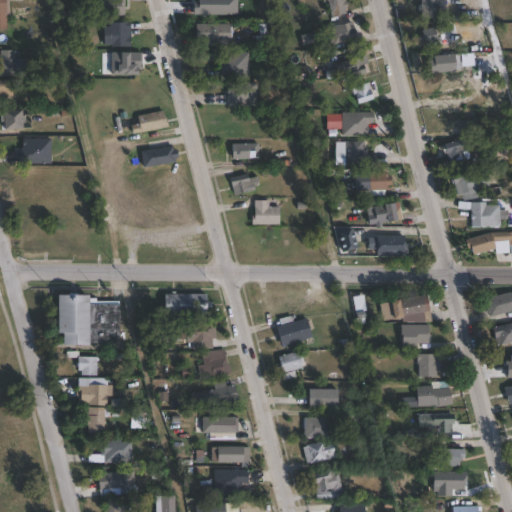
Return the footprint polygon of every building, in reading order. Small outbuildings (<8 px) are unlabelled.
[(0,0),(10,0),(11,18),(7,18),(8,29),(0,29),(0,0)] [(124,0),(124,16),(92,15),(92,0),(124,0)] [(344,0),(345,1),(347,1),(348,6),(346,7),(347,12),(332,16),(328,0),(344,0)] [(435,10),(435,21),(420,21),(420,12),(416,12),(416,6),(420,6),(420,0),(446,0),(445,10),(435,10)] [(265,20),(266,34),(268,34),(269,46),(233,47),(232,22),(265,20)] [(358,38),(343,42),(338,26),(353,21),(358,38)] [(131,22),(131,46),(112,47),(112,44),(105,45),(105,26),(110,26),(110,22),(131,22)] [(231,46),(197,46),(197,24),(231,23),(231,46)] [(438,43),(438,27),(422,27),(422,43),(438,43)] [(16,50),(16,58),(27,58),(27,75),(1,75),(1,50),(16,50)] [(250,52),(250,78),(224,77),(224,75),(221,75),(221,54),(224,54),(224,52),(250,52)] [(454,54),(454,55),(458,55),(460,70),(455,71),(455,72),(432,74),(432,67),(429,68),(428,61),(432,60),(432,56),(454,54)] [(362,57),(366,72),(351,77),(349,69),(346,70),(343,63),(362,57)] [(14,95),(0,95),(0,80),(17,79),(17,89),(14,89),(14,95)] [(256,106),(228,105),(228,90),(228,83),(257,83),(256,106)] [(374,99),(358,103),(353,88),(369,83),(374,99)] [(23,110),(23,112),(27,111),(27,122),(24,122),(24,128),(5,129),(4,121),(1,121),(1,115),(4,115),(4,110),(23,110)] [(167,125),(134,133),(132,124),(140,122),(139,116),(164,110),(167,125)] [(367,136),(341,136),(341,110),(372,111),(372,123),(367,123),(367,136)] [(468,137),(474,159),(466,161),(465,157),(450,161),(447,151),(444,144),(468,137)] [(49,138),(16,138),(16,163),(49,163),(49,138)] [(363,142),(363,148),(382,145),(383,148),(386,148),(387,156),(384,156),(385,161),(376,163),(376,165),(344,164),(344,142),(363,142)] [(260,158),(234,159),(233,144),(259,143),(260,158)] [(173,146),(174,149),(178,149),(179,158),(176,158),(176,162),(144,167),(141,152),(152,150),(152,149),(173,146)] [(485,169),(490,185),(476,190),(478,195),(464,200),(462,194),(459,195),(452,176),(471,170),(472,173),(485,169)] [(387,171),(388,176),(391,175),(392,185),(389,185),(389,189),(371,190),(371,186),(366,187),(366,178),(370,178),(370,172),(387,171)] [(248,173),(249,178),(258,175),(260,181),(254,183),(256,190),(235,195),(230,178),(248,173)] [(270,200),(269,206),(280,206),(280,224),(253,224),(253,215),(254,215),(255,200),(270,200)] [(486,200),(486,205),(500,204),(500,210),(502,210),(503,219),(501,219),(501,226),(472,227),(471,209),(458,210),(458,201),(486,200)] [(382,223),(383,226),(376,228),(375,224),(370,225),(368,214),(376,212),(375,208),(399,202),(403,218),(382,223)] [(356,247),(339,250),(336,232),(353,229),(356,247)] [(511,231),(511,255),(511,256),(509,241),(495,242),(497,248),(473,255),(471,248),(468,249),(465,239),(492,232),(511,231)] [(405,236),(405,255),(376,255),(377,235),(405,236)] [(293,316),(294,321),(307,318),(312,337),(282,346),(277,326),(282,325),(274,298),(306,289),(313,311),(293,316)] [(511,291),(511,310),(494,315),(493,314),(490,315),(485,299),(510,292),(511,291)] [(207,314),(166,315),(166,294),(207,294),(207,314)] [(424,299),(426,307),(428,307),(429,312),(402,317),(399,299),(426,294),(427,299),(424,299)] [(96,295),(96,301),(119,301),(119,344),(63,345),(63,333),(58,333),(58,295),(96,295)] [(213,339),(188,342),(187,339),(181,340),(179,324),(215,319),(217,332),(212,333),(213,339)] [(511,341),(501,345),(500,343),(497,344),(493,327),(511,320),(511,341)] [(402,322),(404,328),(423,324),(424,327),(431,325),(435,342),(410,347),(407,333),(405,334),(404,329),(397,331),(396,323),(402,322)] [(225,349),(228,364),(230,364),(232,373),(207,378),(202,353),(225,349)] [(296,377),(285,380),(279,356),(302,350),(305,362),(301,363),(302,367),(294,370),(296,377)] [(80,351),(79,357),(98,357),(97,374),(81,374),(81,370),(79,370),(79,357),(67,357),(67,351),(80,351)] [(437,354),(437,360),(441,360),(441,371),(437,370),(437,376),(417,376),(417,354),(437,354)] [(107,385),(107,404),(80,403),(81,386),(89,386),(89,384),(107,385)] [(235,384),(239,399),(215,406),(213,398),(210,399),(207,392),(235,384)] [(432,386),(432,390),(437,389),(449,386),(450,388),(451,388),(452,403),(446,404),(432,407),(432,405),(410,408),(409,398),(416,397),(415,388),(432,386)] [(337,389),(336,407),(307,407),(308,389),(337,389)] [(210,405),(194,408),(191,395),(207,391),(210,405)] [(105,410),(105,434),(94,434),(94,431),(88,431),(88,425),(86,425),(86,419),(89,419),(89,415),(91,415),(91,409),(105,410)] [(454,414),(454,433),(437,433),(437,435),(428,435),(428,427),(419,427),(419,414),(454,414)] [(238,417),(238,433),(210,432),(210,429),(207,428),(207,421),(210,421),(210,417),(238,417)] [(330,417),(329,423),(339,423),(338,437),(305,437),(305,417),(330,417)] [(131,441),(130,460),(125,460),(125,463),(102,462),(103,456),(99,456),(100,440),(131,441)] [(325,441),(326,446),(336,443),(339,456),(311,463),(311,462),(307,463),(303,447),(306,447),(306,445),(325,441)] [(246,446),(246,462),(218,462),(218,458),(214,458),(214,450),(218,450),(218,446),(246,446)] [(465,449),(465,458),(460,458),(460,466),(440,465),(441,448),(465,449)] [(335,469),(336,473),(337,473),(343,498),(319,498),(317,490),(313,474),(335,469)] [(248,470),(248,471),(253,488),(240,491),(240,496),(214,496),(214,470),(248,470)] [(125,486),(101,489),(99,475),(123,471),(125,486)] [(173,495),(173,511),(153,511),(153,496),(173,495)] [(130,498),(130,511),(108,511),(108,498),(130,498)] [(225,501),(225,511),(197,511),(196,504),(225,501)] [(364,504),(363,511),(338,511),(338,503),(364,504)]
